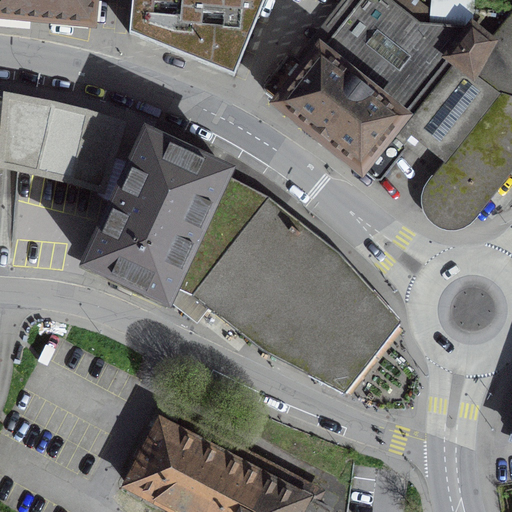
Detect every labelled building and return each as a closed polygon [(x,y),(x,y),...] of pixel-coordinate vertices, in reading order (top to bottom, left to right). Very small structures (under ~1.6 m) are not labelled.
[(0,0),(0,13),(97,21),(98,0),(0,0)] [(132,0),(129,34),(235,76),(265,0),(132,0)] [(264,87),(265,92),(375,180),(381,180),(405,150),(404,144),(390,133),(398,122),(450,58),(473,76),(492,43),(474,28),(419,23),(390,0),(361,0),(308,68),(294,56),(288,56),(264,87)] [(511,15),(492,43),(511,59),(511,68),(503,96),(449,164),(435,181),(435,191),(438,198),(443,206),(450,211),(459,214),(474,211),(508,169),(511,163),(511,15)] [(101,189),(121,126),(86,116),(52,107),(8,99),(2,165),(37,171),(71,179),(101,189)] [(167,301),(176,281),(196,291),(261,208),(220,188),(226,173),(205,162),(148,136),(117,205),(89,264),(167,301)] [(474,211),(435,181),(425,193),(424,202),(429,215),(440,226),(452,229),(463,226),(474,211)] [(327,377),(378,313),(331,261),(314,248),(313,248),(299,237),(301,234),(292,227),(290,230),(261,208),(196,291),(267,345),(327,377)]
